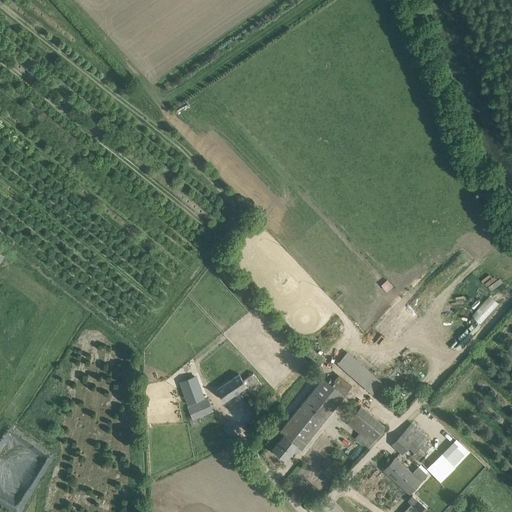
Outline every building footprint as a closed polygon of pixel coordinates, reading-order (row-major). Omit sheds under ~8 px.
[(379,282),(382,291),(391,287),(388,279),(379,282)] [(393,411),(400,403),(345,354),(338,362),(393,411)] [(260,382),(254,374),(253,372),(243,379),(239,373),(217,388),(225,400),(246,386),(249,390),(260,382)] [(345,394),(352,384),(339,373),(331,383),(323,377),(280,430),(284,434),(273,448),(286,458),(297,444),(301,448),(345,394)] [(179,381),(183,391),(187,404),(202,398),(194,376),(191,377),(179,381)] [(213,411),(209,401),(208,397),(187,406),(192,419),(213,411)] [(385,426),(377,420),(360,406),(347,422),(360,432),(355,438),(367,448),(385,426)] [(431,435),(424,429),(433,419),(422,408),(414,416),(406,426),(407,428),(392,444),(402,453),(409,445),(416,451),(419,447),(448,474),(455,467),(441,453),(429,441),(432,438),(430,436),(431,435)] [(447,447),(441,453),(455,467),(461,461),(447,447)] [(395,458),(384,470),(410,492),(426,474),(418,466),(412,473),(402,464),(395,458)] [(459,509),(462,511),(493,511),(469,495),(459,509)] [(420,511),(411,503),(402,511),(420,511)]
